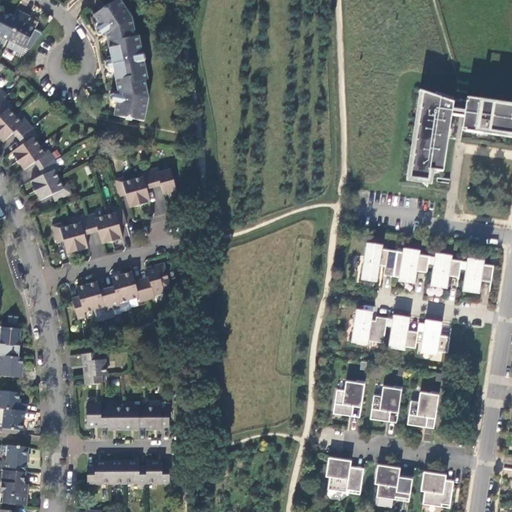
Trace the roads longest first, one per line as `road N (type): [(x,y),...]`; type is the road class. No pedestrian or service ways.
road 1 (residential): [(327,291),(507,319)]
road 2 (residential): [(486,463),(319,440)]
road 3 (residential): [(64,441),(42,276)]
road 4 (residential): [(351,211),(511,236)]
road 5 (residential): [(42,276),(179,242)]
road 6 (residential): [(78,45),(63,44),(51,56),(57,82),(86,78),(91,61),(84,48)]
